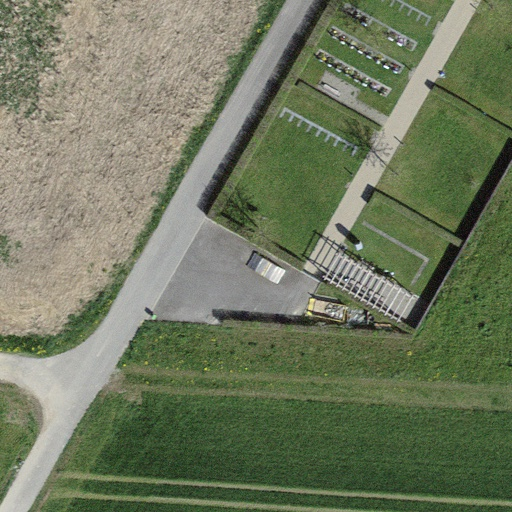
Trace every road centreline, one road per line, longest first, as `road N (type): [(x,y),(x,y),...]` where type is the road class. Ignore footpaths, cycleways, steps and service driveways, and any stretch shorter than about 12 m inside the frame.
road 1 (unclassified): [(306,0),(86,393)]
road 2 (track): [(86,393),(17,511)]
